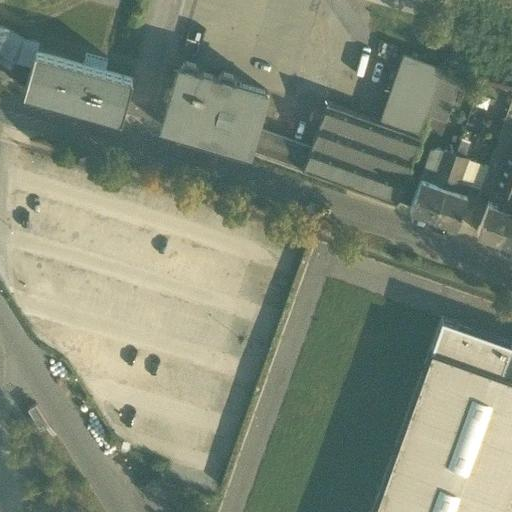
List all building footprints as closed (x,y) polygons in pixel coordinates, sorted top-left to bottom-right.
[(511,0),(441,0),(437,14),(511,36),(511,0)] [(0,49),(14,57),(31,62),(35,50),(36,51),(39,42),(23,37),(7,28),(0,25),(0,49)] [(131,77),(104,70),(83,64),(36,51),(35,50),(31,62),(24,86),(121,114),(131,77)] [(403,52),(379,120),(420,134),(427,113),(444,66),(403,52)] [(86,54),(83,64),(104,70),(106,59),(86,54)] [(243,149),(249,150),(256,127),(266,90),(233,81),(233,74),(222,71),(218,76),(196,70),(196,64),(184,60),(181,66),(178,65),(160,125),(243,149)] [(430,107),(445,113),(450,98),(452,99),(461,75),(443,70),(430,107)] [(445,113),(430,107),(427,113),(445,120),(452,99),(450,98),(445,113)] [(395,203),(420,134),(379,120),(326,101),(310,146),(301,169),(395,203)] [(249,150),(301,169),(310,146),(256,127),(249,150)] [(502,190),(498,204),(510,209),(511,204),(511,138),(495,187),(502,190)] [(428,151),(420,177),(443,185),(455,153),(438,148),(434,148),(428,151)] [(455,153),(443,185),(454,189),(464,161),(460,160),(462,156),(455,153)] [(432,216),(443,185),(420,177),(409,207),(432,216)] [(466,193),(454,189),(443,185),(432,216),(455,224),(466,193)] [(455,224),(466,228),(477,197),(466,193),(455,224)] [(487,200),(477,197),(466,228),(475,232),(487,200)] [(499,240),(510,209),(498,204),(487,200),(475,232),(499,240)] [(511,209),(510,209),(499,240),(511,244),(511,209)] [(511,341),(441,316),(430,347),(511,376),(511,341)] [(511,511),(511,376),(430,347),(371,511),(511,511)]
